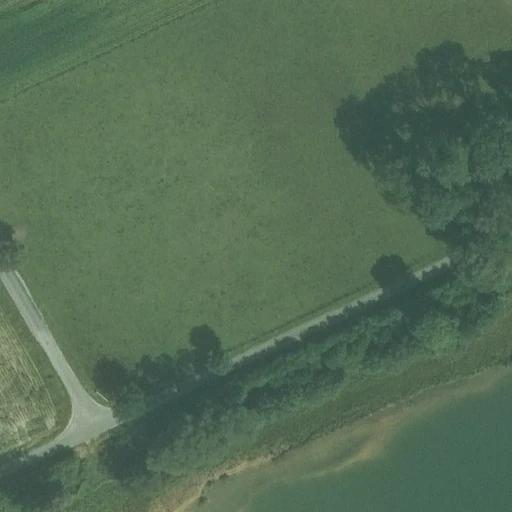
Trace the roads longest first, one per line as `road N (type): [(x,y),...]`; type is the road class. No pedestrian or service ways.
road 1 (residential): [(511,235),(0,473)]
road 2 (track): [(95,428),(0,267)]
